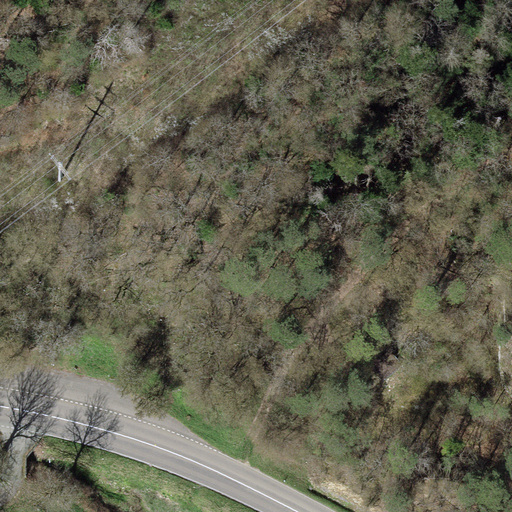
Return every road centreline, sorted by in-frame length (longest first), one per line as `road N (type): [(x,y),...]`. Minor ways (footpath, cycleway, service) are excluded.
road 1 (track): [(33,157),(189,83),(311,0)]
road 2 (primary): [(299,511),(157,446),(0,407)]
